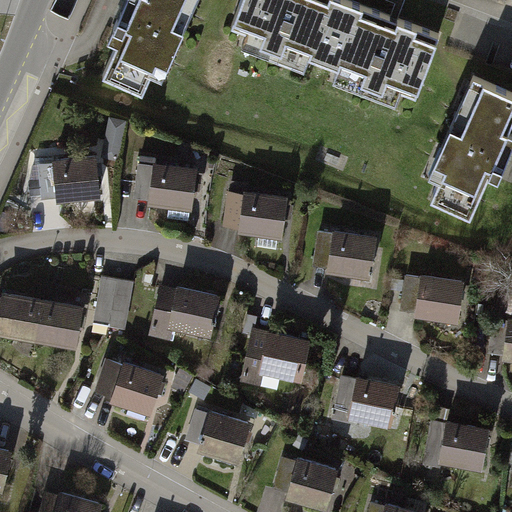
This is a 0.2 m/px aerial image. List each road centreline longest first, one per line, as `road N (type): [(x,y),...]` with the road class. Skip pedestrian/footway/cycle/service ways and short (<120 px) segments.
road 1 (residential): [(0,250),(74,239),(184,251),(240,269),(511,401)]
road 2 (residential): [(203,511),(0,395)]
